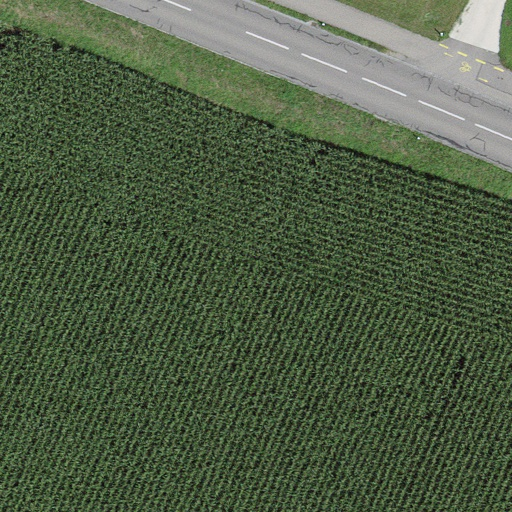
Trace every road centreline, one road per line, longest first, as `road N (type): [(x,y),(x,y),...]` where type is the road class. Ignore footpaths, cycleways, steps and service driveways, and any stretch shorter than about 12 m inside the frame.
road 1 (tertiary): [(444,111),(164,0)]
road 2 (residential): [(444,111),(494,0)]
